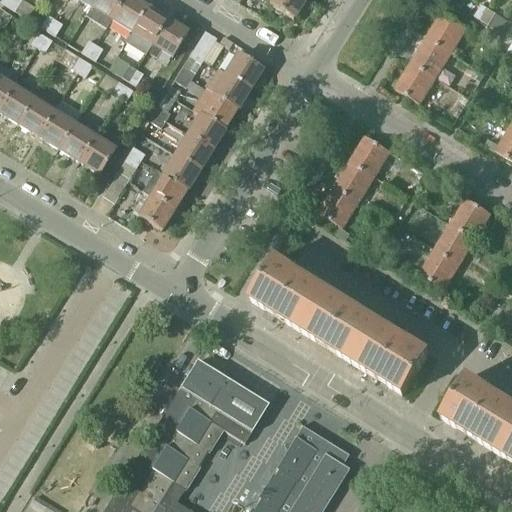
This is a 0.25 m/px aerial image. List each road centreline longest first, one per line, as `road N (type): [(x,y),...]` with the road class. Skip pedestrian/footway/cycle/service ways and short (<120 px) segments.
road 1 (unclassified): [(407,434),(176,292)]
road 2 (residential): [(176,292),(312,73)]
road 3 (residential): [(511,196),(312,73)]
road 4 (unclassified): [(176,292),(0,188)]
road 5 (residential): [(312,73),(193,0)]
road 6 (unclassified): [(511,499),(407,434)]
